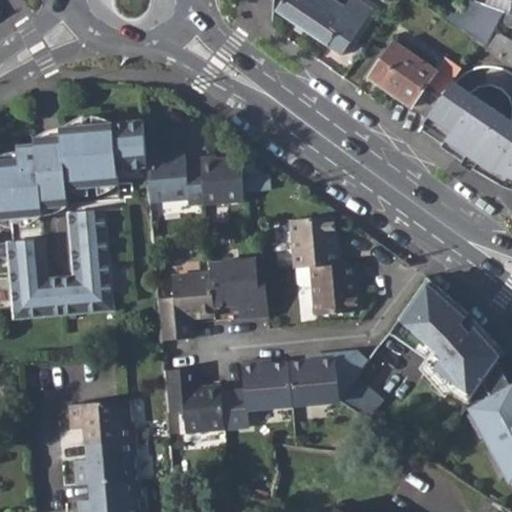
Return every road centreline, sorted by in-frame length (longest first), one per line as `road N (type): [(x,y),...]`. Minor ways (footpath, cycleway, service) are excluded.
road 1 (residential): [(447,215),(369,335),(172,354)]
road 2 (tertiary): [(171,27),(447,215)]
road 3 (residential): [(151,373),(64,380),(51,389),(45,402),(52,511)]
